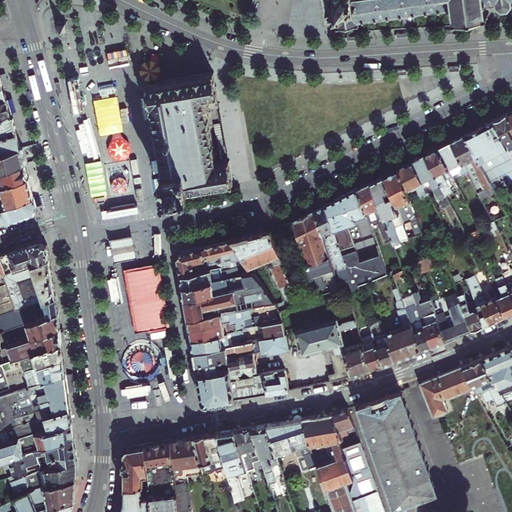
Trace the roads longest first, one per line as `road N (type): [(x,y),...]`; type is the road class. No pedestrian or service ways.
road 1 (residential): [(80,236),(258,203),(511,70)]
road 2 (residential): [(103,438),(346,392),(511,329)]
road 3 (secondary): [(511,46),(319,58),(253,53),(120,0)]
road 4 (secondary): [(103,438),(80,236)]
road 5 (secondary): [(77,213),(26,31)]
